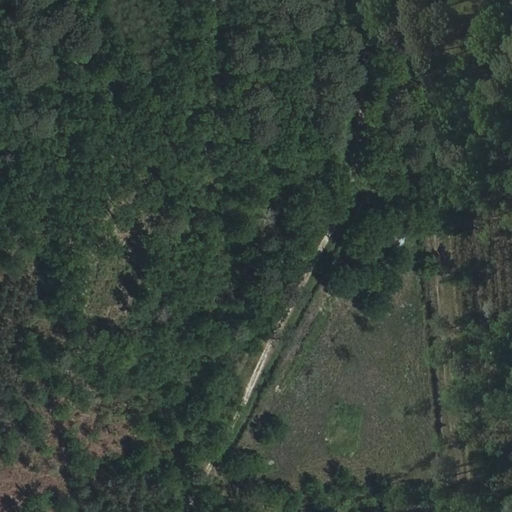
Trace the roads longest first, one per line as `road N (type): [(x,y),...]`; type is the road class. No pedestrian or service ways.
road 1 (track): [(185,511),(356,185),(352,151),(376,0)]
road 2 (track): [(353,190),(429,208),(438,235),(459,511)]
